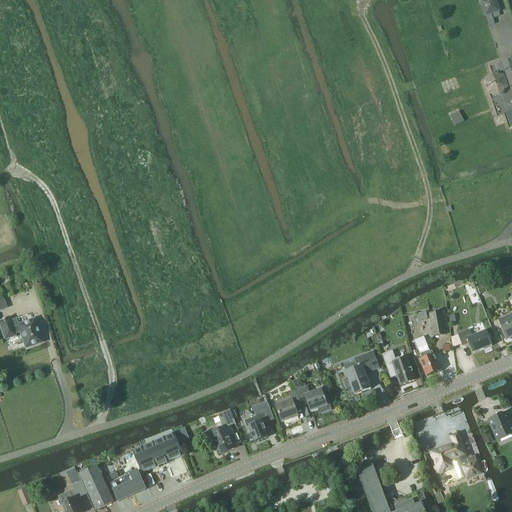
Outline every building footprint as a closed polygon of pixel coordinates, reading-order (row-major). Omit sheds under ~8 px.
[(485,17),(500,12),(496,0),(485,0),(480,2),(485,17)] [(511,58),(501,62),(511,92),(511,110),(506,113),(511,127),(511,126),(511,58)] [(459,111),(450,115),(455,126),(464,121),(459,111)] [(484,285),(477,287),(480,295),(487,292),(484,285)] [(511,314),(511,315),(498,321),(501,327),(505,338),(506,340),(511,338),(511,310),(511,311),(511,314)] [(426,312),(417,313),(418,321),(427,319),(426,312)] [(443,312),(429,314),(433,337),(446,335),(443,312)] [(9,319),(0,322),(0,327),(4,340),(15,337),(14,334),(20,332),(25,349),(42,344),(34,320),(17,325),(18,327),(13,329),(9,319)] [(472,337),(470,331),(458,335),(463,346),(470,343),(474,353),(492,346),(486,332),(472,337)] [(427,346),(418,350),(420,355),(422,359),(420,360),(427,376),(440,371),(434,355),(431,356),(430,351),(429,351),(427,346)] [(400,386),(416,381),(407,358),(396,362),(394,355),(392,351),(382,355),(390,379),(397,377),(400,386)] [(348,361),(343,363),(349,379),(344,381),(346,386),(348,391),(350,390),(352,389),(355,396),(371,390),(365,374),(379,369),(373,352),(354,359),(348,361)] [(291,401),(276,406),(282,423),(298,417),(294,407),(301,404),(296,391),(293,384),(290,385),(293,392),(288,394),(291,401)] [(302,389),(296,391),(301,404),(307,402),(311,412),(318,410),(320,415),(332,410),(328,399),(325,400),(321,390),(310,394),(307,387),(302,389)] [(253,418),(245,421),(247,429),(249,428),(255,443),(268,438),(263,424),(273,420),(267,403),(260,405),(263,414),(253,418)] [(214,440),(210,442),(213,449),(217,447),(220,455),(236,449),(233,443),(236,442),(230,426),(236,424),(230,410),(218,415),(223,428),(211,433),(214,440)] [(507,412),(488,420),(496,442),(511,435),(511,419),(511,418),(509,419),(507,412)] [(185,428),(174,433),(179,444),(189,440),(185,428)] [(489,433),(482,436),(486,445),(493,442),(489,433)] [(133,452),(143,474),(166,464),(173,479),(188,472),(181,457),(183,456),(173,434),(133,452)] [(453,444),(431,453),(439,475),(455,469),(460,482),(466,479),(482,474),(477,460),(476,461),(475,456),(468,459),(467,457),(458,434),(451,437),(453,444)] [(373,466),(357,472),(372,511),(430,511),(429,510),(424,511),(423,507),(427,505),(423,493),(398,502),(384,496),(373,466)] [(97,467),(81,474),(97,511),(114,504),(97,467)] [(139,476),(111,488),(118,503),(145,490),(139,476)] [(75,490),(59,497),(65,511),(80,511),(77,506),(79,505),(76,499),(78,498),(87,494),(82,482),(73,486),(75,490)]
